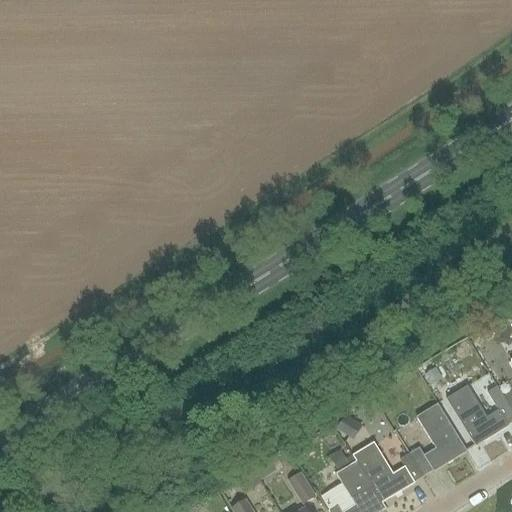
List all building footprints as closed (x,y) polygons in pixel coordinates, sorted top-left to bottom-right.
[(505,399),(498,388),(495,390),(495,389),(485,395),(492,407),(494,405),(498,413),(486,420),(467,389),(446,401),(475,449),(509,429),(508,428),(511,424),(511,413),(504,400),(505,399)] [(437,406),(416,419),(435,452),(423,459),(418,451),(409,456),(423,479),(433,473),(434,474),(466,454),(437,406)] [(423,479),(409,456),(400,462),(405,470),(393,477),(374,446),(352,459),(356,464),(382,506),(382,505),(416,485),(415,484),(423,479)] [(340,511),(339,509),(333,511),(385,511),(386,511),(382,505),(382,506),(356,464),(335,477),(355,509),(350,511),(340,511)] [(303,506),(316,498),(301,474),(288,482),(303,506)] [(232,511),(253,511),(246,501),(231,510),(232,511)]
